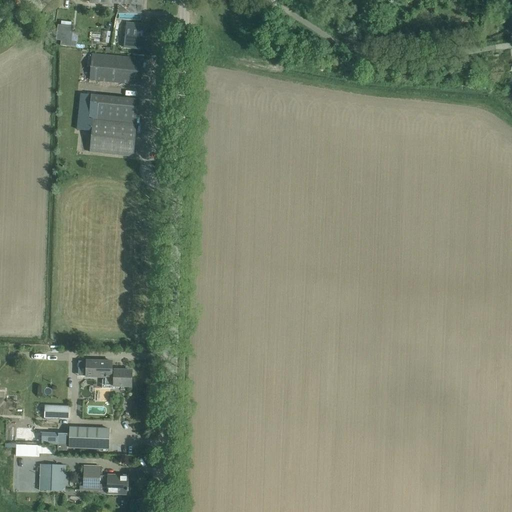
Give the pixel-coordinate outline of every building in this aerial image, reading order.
[(126,23),(123,47),(143,50),(146,26),(126,23)] [(58,25),(56,40),(61,41),(61,46),(76,47),(76,42),(71,42),(73,27),(58,25)] [(143,59),(133,58),(92,54),(90,79),(141,84),(143,59)] [(81,94),(77,129),(92,130),(93,119),(89,119),(89,118),(90,104),(91,95),(81,94)] [(93,119),(137,123),(139,99),(91,95),(90,104),(89,118),(89,119),(93,119)] [(137,123),(93,119),(92,130),(90,152),(133,156),(137,123)] [(86,361),(86,376),(86,377),(95,377),(95,376),(94,376),(94,374),(98,374),(98,377),(99,377),(105,377),(102,380),(102,388),(114,389),(114,388),(114,386),(118,386),(121,386),(131,386),(132,386),(132,379),(132,371),(125,370),(125,369),(121,369),(120,369),(120,370),(112,370),(112,362),(112,361),(86,361)] [(56,427),(57,418),(67,419),(68,407),(45,406),(45,419),(42,419),(41,426),(56,427)] [(69,448),(99,449),(109,449),(110,429),(70,428),(69,448)] [(67,434),(42,433),(41,444),(57,444),(57,450),(67,451),(67,434)] [(38,446),(17,445),(16,456),(37,457),(38,446)] [(83,466),(82,490),(83,490),(99,491),(107,491),(107,493),(107,494),(119,494),(119,492),(128,492),(129,476),(128,476),(101,475),(101,466),(100,466),(84,465),(83,465),(83,466)] [(65,467),(41,466),(40,490),(64,492),(65,467)]
